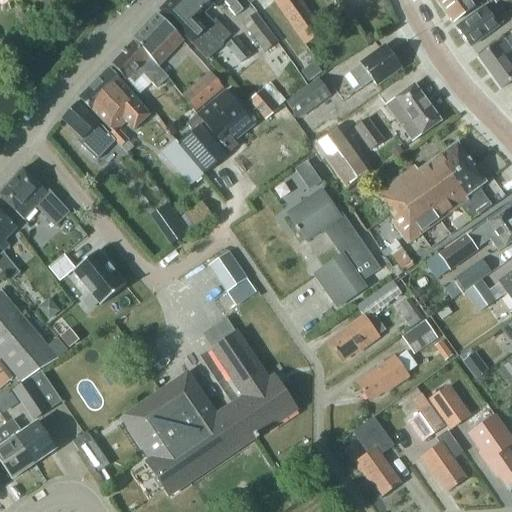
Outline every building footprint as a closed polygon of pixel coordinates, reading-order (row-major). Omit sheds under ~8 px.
[(212,0),(169,0),(160,10),(208,58),(229,37),(214,21),(212,23),(204,14),(215,3),(212,0)] [(212,0),(215,3),(217,6),(224,0),(230,7),(229,8),(236,15),(243,9),(235,0),(212,0)] [(277,0),(275,2),(305,45),(323,32),(301,0),(277,0)] [(440,0),(437,3),(453,24),(484,1),(483,0),(440,0)] [(456,27),(471,48),(503,25),(496,14),(491,17),(484,7),(456,27)] [(277,41),(256,14),(243,24),(264,51),(277,41)] [(156,15),(133,38),(161,65),(183,42),(156,15)] [(370,33),(362,38),(367,46),(375,41),(370,33)] [(18,35),(11,42),(18,49),(25,42),(18,35)] [(250,55),(235,39),(227,46),(241,62),(250,55)] [(479,57),(501,89),(511,81),(511,51),(510,49),(510,48),(504,39),(479,57)] [(111,63),(125,80),(128,77),(135,84),(144,75),(157,88),(169,77),(133,41),(111,63)] [(399,67),(385,47),(362,65),(363,66),(351,76),(362,90),(374,81),(379,88),(390,79),(387,77),(399,67)] [(322,72),(315,62),(301,72),(309,82),(322,72)] [(78,97),(121,145),(127,140),(115,127),(123,119),(133,130),(148,113),(108,69),(78,97)] [(196,111),(224,88),(210,72),(183,95),(196,111)] [(285,104),(297,121),(330,97),(318,80),(285,104)] [(270,84),(263,90),(277,108),(285,102),(270,84)] [(440,122),(427,105),(414,88),(388,107),(414,141),(440,122)] [(277,108),(263,90),(249,101),(265,120),(278,109),(277,108)] [(198,114),(196,116),(203,124),(228,154),(228,155),(238,147),(234,142),(225,131),(245,115),(239,107),(225,91),(200,113),(198,114)] [(99,124),(77,104),(62,120),(83,140),(79,145),(96,161),(115,142),(99,124)] [(191,131),(193,132),(203,124),(196,116),(187,123),(186,124),(191,131)] [(382,140),(367,120),(355,129),(370,149),(382,140)] [(182,142),(178,145),(203,176),(228,155),(228,154),(203,124),(193,132),(182,142)] [(336,132),(317,142),(326,161),(346,151),(336,132)] [(485,184),(457,145),(424,170),(414,169),(378,196),(397,222),(394,225),(408,245),(468,201),(470,203),(474,200),(477,205),(486,199),(478,189),(485,184)] [(0,198),(23,220),(35,208),(55,227),(69,213),(47,192),(46,193),(23,170),(0,194),(0,198)] [(342,215),(338,217),(321,192),(287,216),(295,228),(294,228),(297,233),(298,232),(304,241),(321,230),(341,259),(314,278),(335,310),(364,290),(360,284),(379,270),(342,215)] [(190,232),(212,216),(200,200),(179,216),(190,232)] [(149,215),(170,245),(188,232),(167,202),(149,215)] [(511,242),(511,220),(506,212),(502,215),(467,239),(466,237),(441,254),(451,269),(476,252),(474,250),(491,239),(499,251),(511,242)] [(0,244),(16,229),(0,213),(0,244)] [(396,242),(386,249),(391,256),(401,250),(396,242)] [(392,257),(391,257),(397,265),(407,258),(401,250),(392,257)] [(230,251),(218,257),(225,271),(238,264),(230,251)] [(100,306),(125,286),(97,252),(72,272),(100,306)] [(0,255),(0,269),(5,274),(4,275),(5,277),(10,283),(19,275),(2,254),(0,255)] [(59,278),(74,265),(66,256),(51,268),(59,278)] [(407,258),(397,265),(403,274),(413,266),(407,258)] [(484,263),(458,282),(465,292),(492,273),(484,263)] [(511,272),(498,282),(511,302),(511,272)] [(357,306),(365,317),(393,297),(394,298),(400,294),(391,281),(357,306)] [(495,301),(481,281),(464,294),(478,314),(495,301)] [(0,359),(21,384),(65,352),(67,354),(76,348),(101,332),(83,307),(49,333),(56,341),(48,347),(2,292),(0,293),(0,359)] [(404,299),(396,305),(404,317),(412,311),(404,299)] [(426,303),(419,308),(427,318),(434,314),(426,303)] [(446,307),(436,314),(441,321),(451,314),(446,307)] [(413,312),(403,319),(409,329),(419,322),(413,312)] [(329,343),(342,361),(359,349),(360,351),(379,338),(364,318),(329,343)] [(226,319),(215,326),(225,342),(236,334),(226,319)] [(401,338),(413,357),(437,340),(425,322),(401,338)] [(169,495),(296,408),(274,376),(268,380),(236,334),(225,342),(213,350),(244,396),(215,416),(186,373),(121,418),(150,460),(147,463),(169,495)] [(441,342),(434,347),(444,362),(451,356),(441,342)] [(488,371),(474,353),(462,362),(475,380),(488,371)] [(358,384),(370,401),(389,387),(391,389),(408,376),(394,358),(358,384)] [(0,369),(0,388),(9,381),(0,369)] [(28,380),(13,390),(33,420),(48,410),(28,380)] [(449,430),(468,417),(447,387),(428,400),(449,430)] [(443,429),(430,410),(429,409),(408,423),(421,443),(443,429)] [(474,431),(486,449),(479,454),(491,471),(494,469),(506,487),(511,482),(511,457),(506,449),(511,444),(511,442),(494,417),(474,431)] [(35,465),(15,437),(22,432),(14,420),(4,427),(12,439),(0,447),(0,463),(12,481),(35,465)] [(38,422),(16,437),(35,465),(57,451),(38,422)] [(462,453),(447,432),(437,439),(441,445),(421,459),(433,476),(435,474),(447,491),(465,479),(452,460),(462,453)] [(90,444),(84,434),(72,442),(79,452),(90,444)] [(376,450),(355,464),(367,481),(370,478),(382,496),(400,484),(376,450)]
